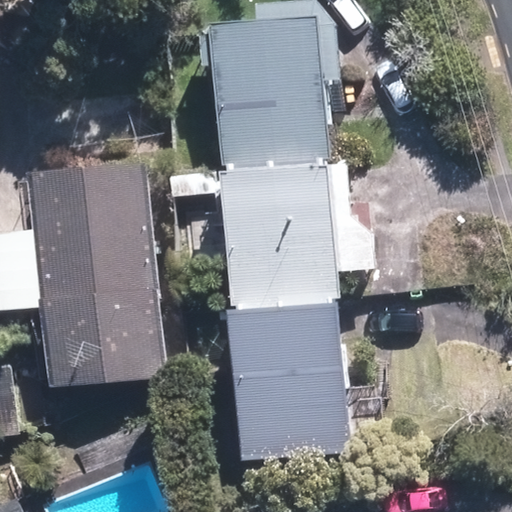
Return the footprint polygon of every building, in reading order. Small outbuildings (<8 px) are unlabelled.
[(227,167),(342,162),(338,85),(350,85),(347,21),(220,28),(227,167)] [(382,210),(356,212),(354,161),(342,162),(227,167),(234,310),(353,304),(352,272),(385,270),(382,210)] [(48,230),(48,310),(47,387),(160,389),(163,166),(49,165),(48,230)] [(353,304),(234,310),(242,464),(361,458),(353,304)] [(0,443),(19,443),(20,365),(0,364),(0,443)] [(40,511),(31,495),(0,502),(0,511),(40,511)]
